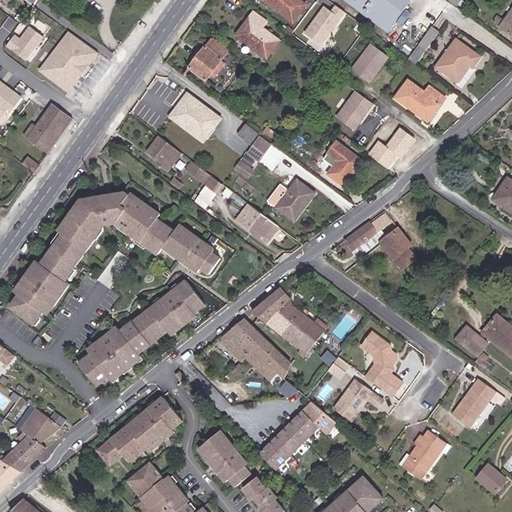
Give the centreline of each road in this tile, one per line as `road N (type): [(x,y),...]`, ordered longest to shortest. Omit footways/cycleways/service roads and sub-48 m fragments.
road 1 (residential): [(111,419),(287,265),(419,169)]
road 2 (secondary): [(180,0),(0,250)]
road 3 (residential): [(111,419),(57,358),(35,356),(0,329)]
road 4 (residential): [(1,511),(111,419)]
road 5 (residential): [(419,169),(511,82)]
